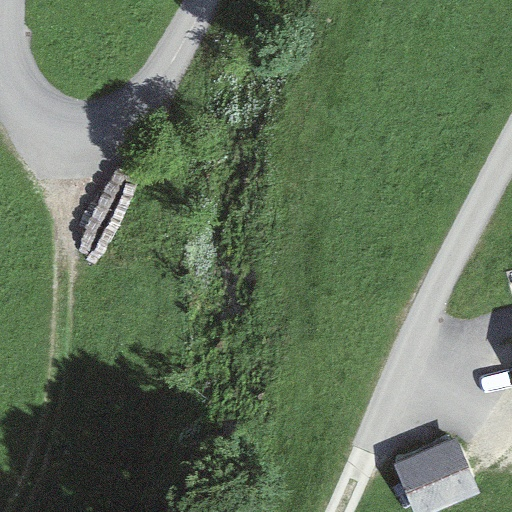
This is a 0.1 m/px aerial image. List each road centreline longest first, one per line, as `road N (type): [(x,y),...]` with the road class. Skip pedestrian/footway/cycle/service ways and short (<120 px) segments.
road 1 (unclassified): [(511,147),(341,511)]
road 2 (track): [(66,130),(61,346),(49,427),(19,511)]
road 3 (unclassified): [(10,0),(17,80),(29,103),(66,130),(110,123),(131,108),(204,0)]
